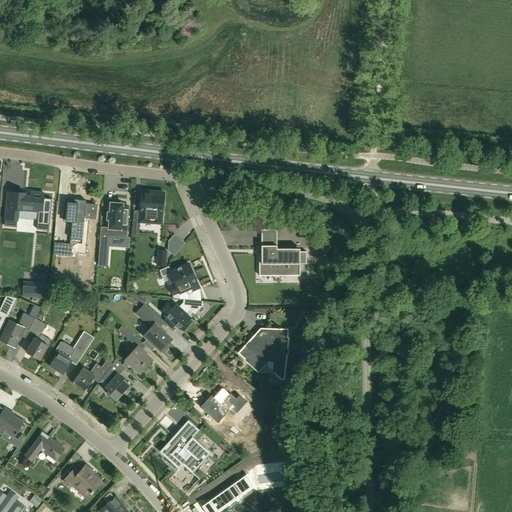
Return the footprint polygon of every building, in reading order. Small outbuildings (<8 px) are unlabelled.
[(162,224),(164,193),(142,191),(140,220),(140,223),(162,224)] [(49,231),(52,199),(44,198),(44,193),(31,192),(30,196),(25,196),(25,194),(8,192),(5,226),(17,228),(18,210),(38,212),(37,229),(49,231)] [(54,243),(53,256),(72,257),(73,248),(77,244),(82,245),(82,241),(85,212),(95,213),(96,205),(86,204),(87,201),(69,200),(69,199),(66,198),(64,220),(72,221),(70,240),(70,245),(54,243)] [(101,234),(99,265),(108,266),(110,237),(114,237),(114,229),(127,230),(128,206),(123,206),(123,204),(121,204),(121,202),(113,201),(113,203),(110,203),(110,213),(108,213),(107,220),(109,220),(109,228),(108,228),(108,234),(101,234)] [(323,242),(323,232),(314,232),(314,242),(323,242)] [(306,264),(306,252),(300,252),(300,249),(290,249),(277,249),(277,246),(264,246),(264,254),(259,254),(259,269),(271,269),(271,265),(288,265),(288,273),(298,273),(298,276),(299,276),(300,276),(300,264),(306,264)] [(167,251),(158,250),(156,266),(166,267),(167,251)] [(199,287),(189,264),(170,272),(176,284),(169,287),(174,298),(184,299),(188,300),(189,293),(188,290),(191,288),(192,290),(199,287)] [(44,298),(45,284),(25,283),(23,297),(44,298)] [(127,294),(127,295),(144,304),(145,305),(146,305),(153,296),(146,295),(127,294)] [(0,330),(1,331),(11,310),(17,299),(6,297),(2,306),(0,311),(0,330)] [(190,309),(195,314),(203,305),(203,304),(203,301),(188,300),(184,299),(184,303),(180,308),(176,305),(166,316),(181,329),(191,318),(186,314),(190,309)] [(144,304),(140,308),(157,323),(153,327),(144,337),(161,352),(172,339),(160,328),(164,323),(150,309),(146,305),(145,305),(144,304)] [(15,347),(23,329),(30,332),(30,331),(36,319),(24,314),(20,322),(22,323),(20,327),(10,322),(1,341),(15,347)] [(41,361),(49,346),(43,343),(46,337),(42,335),(47,325),(36,319),(30,331),(37,335),(27,353),(41,361)] [(126,361),(140,374),(152,361),(138,348),(142,343),(122,325),(118,330),(137,348),(126,361)] [(239,353),(258,370),(264,364),(266,365),(267,363),(266,362),(268,360),(276,361),(274,372),(281,379),(284,379),(289,338),(288,338),(288,330),(261,329),(239,353)] [(60,352),(50,367),(63,375),(71,362),(76,366),(86,351),(91,344),(80,337),(76,344),(73,349),(61,342),(56,350),(60,352)] [(83,368),(73,382),(86,391),(94,379),(100,382),(102,380),(106,374),(113,364),(107,359),(101,367),(96,364),(90,372),(83,368)] [(106,374),(102,380),(108,386),(105,390),(116,400),(129,386),(119,376),(126,369),(116,360),(113,364),(106,374)] [(212,396),(201,408),(218,424),(226,416),(225,414),(228,410),(234,416),(237,413),(238,413),(248,403),(240,396),(237,399),(231,394),(229,395),(223,390),(215,399),(212,396)] [(4,432),(14,438),(24,422),(13,416),(14,414),(5,408),(0,416),(0,433),(2,435),(4,432)] [(200,479),(224,452),(200,430),(192,439),(191,439),(182,430),(175,438),(174,436),(160,452),(179,469),(183,465),(188,470),(199,480),(200,479)] [(25,457),(32,462),(41,451),(56,462),(65,449),(43,432),(25,457)] [(294,450),(297,445),(290,442),(288,446),(294,450)] [(296,462),(288,463),(289,470),(290,470),(291,485),(294,485),(299,484),(296,462)] [(74,484),(88,496),(101,482),(90,473),(91,471),(86,466),(80,472),(75,468),(64,481),(70,487),(74,484)] [(227,511),(228,511),(228,510),(226,511),(224,508),(247,492),(251,489),(247,483),(248,483),(244,478),(204,506),(207,511),(227,511)] [(52,492),(47,487),(40,495),(46,500),(52,492)] [(20,511),(22,510),(14,504),(14,503),(18,497),(10,491),(6,496),(0,491),(0,511),(20,511)] [(33,493),(27,501),(34,506),(35,505),(38,507),(43,500),(33,493)] [(100,511),(127,511),(125,509),(126,508),(116,497),(100,511)]
